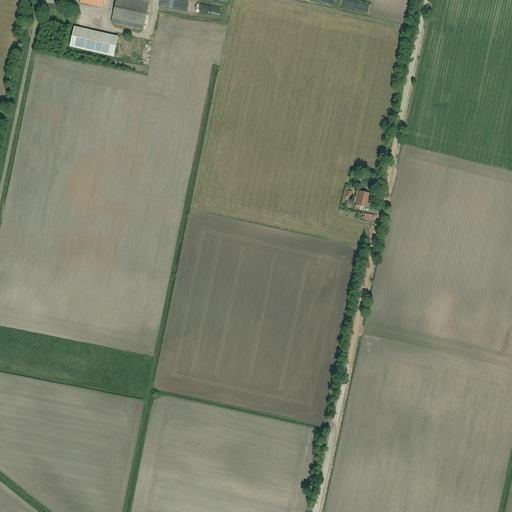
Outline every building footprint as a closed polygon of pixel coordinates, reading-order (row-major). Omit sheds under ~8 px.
[(140,0),(117,0),(113,19),(145,25),(150,2),(140,0)] [(76,5),(74,15),(101,20),(103,10),(76,5)] [(75,28),(71,47),(115,57),(119,38),(75,28)] [(347,186),(345,194),(352,195),(353,188),(347,186)] [(370,191),(361,190),(358,206),(368,208),(370,191)] [(362,215),(342,210),(341,214),(361,219),(362,215)]
